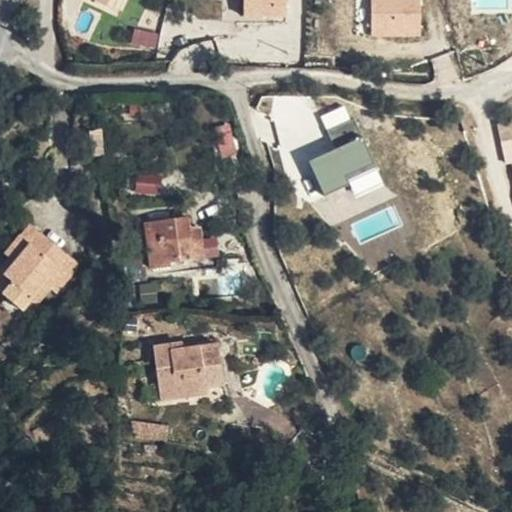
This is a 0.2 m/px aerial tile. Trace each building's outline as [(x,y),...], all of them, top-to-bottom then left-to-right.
[(287,18),(286,0),(242,0),(244,19),(287,18)] [(369,0),(371,37),(421,35),(420,0),(369,0)] [(336,148),(309,160),(323,195),(350,184),(355,195),(382,184),(348,104),(322,115),(336,148)] [(511,186),(511,119),(500,122),(511,186)] [(220,158),(237,153),(228,124),(211,129),(220,158)] [(157,195),(160,177),(137,174),(134,192),(157,195)] [(177,264),(208,261),(206,242),(195,242),(191,216),(147,221),(155,274),(178,273),(177,264)] [(46,238),(56,228),(46,218),(35,228),(46,238)] [(24,273),(12,284),(28,302),(54,278),(65,289),(92,264),(56,228),(46,238),(35,228),(19,243),(23,248),(29,255),(18,265),(24,273)] [(0,269),(0,271),(12,284),(24,273),(18,265),(29,255),(23,248),(0,269)] [(185,382),(188,396),(218,389),(217,380),(232,377),(222,339),(187,346),(184,341),(157,346),(165,384),(185,382)] [(169,400),(188,396),(185,382),(165,384),(169,400)] [(181,426),(146,425),(145,440),(181,441),(181,426)]
